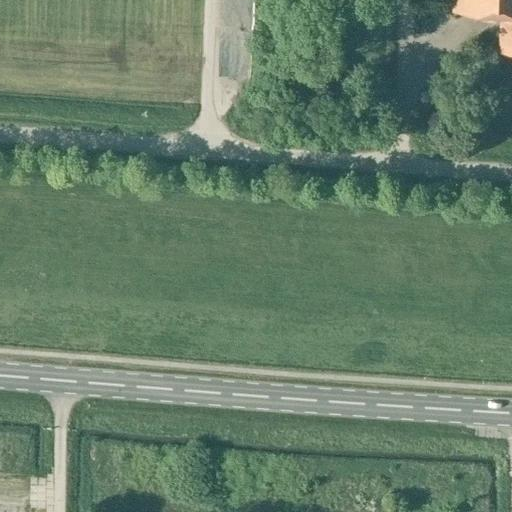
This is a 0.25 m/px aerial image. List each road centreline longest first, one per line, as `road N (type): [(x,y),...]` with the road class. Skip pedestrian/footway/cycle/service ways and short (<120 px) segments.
road 1 (primary): [(511,412),(0,374)]
road 2 (unclassified): [(511,172),(202,147)]
road 3 (unclassified): [(202,147),(0,131)]
road 4 (unclassified): [(202,147),(207,0)]
